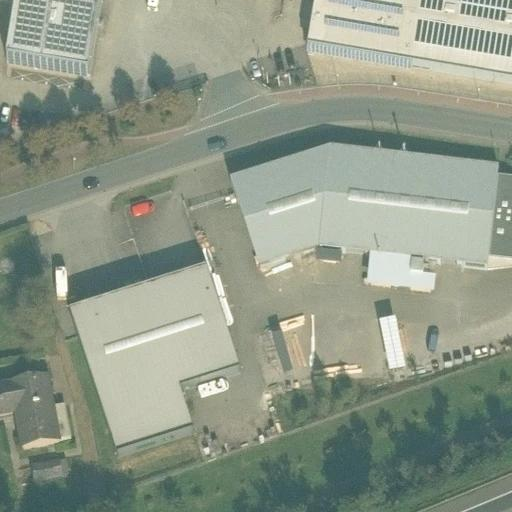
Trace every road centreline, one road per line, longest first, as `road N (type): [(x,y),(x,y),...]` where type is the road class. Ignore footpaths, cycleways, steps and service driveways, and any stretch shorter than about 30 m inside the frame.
road 1 (unclassified): [(0,216),(326,113),(360,109),(511,133)]
road 2 (track): [(276,511),(511,419)]
